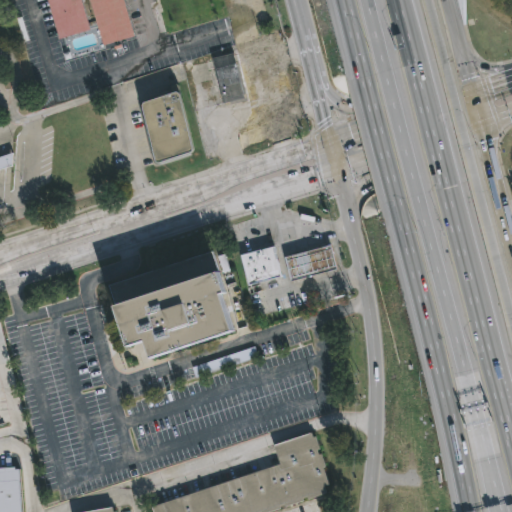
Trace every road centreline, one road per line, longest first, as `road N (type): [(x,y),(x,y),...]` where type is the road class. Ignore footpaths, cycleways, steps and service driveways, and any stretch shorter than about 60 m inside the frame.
road 1 (secondary): [(329,142),(371,326),(375,422),(365,511)]
road 2 (motorway): [(511,313),(427,0)]
road 3 (motorway): [(403,228),(469,511)]
road 4 (secondary): [(500,236),(467,162),(455,158),(370,185)]
road 5 (secondary): [(124,243),(284,190)]
road 6 (motorway): [(423,219),(464,376)]
road 7 (motorway): [(362,75),(403,228)]
road 8 (motorway): [(488,363),(451,212)]
road 9 (motorway): [(451,212),(411,62)]
road 10 (motorway): [(383,70),(423,219)]
road 11 (secondary): [(141,202),(0,244)]
road 12 (secondary): [(329,142),(191,186)]
road 13 (secondary): [(511,252),(480,124)]
road 14 (secondary): [(345,107),(445,78),(455,53)]
road 15 (secondary): [(0,281),(124,243)]
road 16 (secondary): [(480,124),(446,0)]
